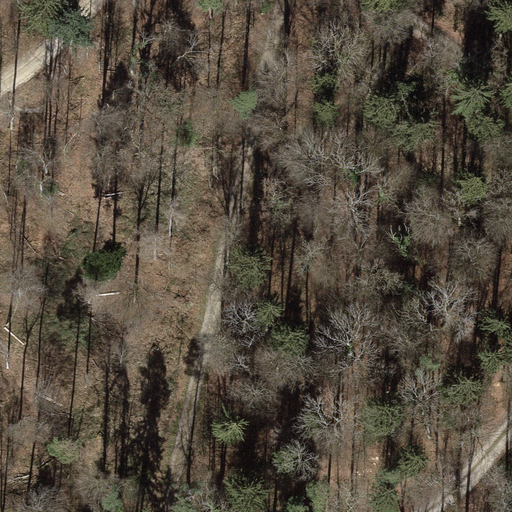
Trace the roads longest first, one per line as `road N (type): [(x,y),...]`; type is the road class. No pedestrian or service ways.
road 1 (track): [(187,511),(238,206),(286,0)]
road 2 (track): [(511,86),(372,0)]
road 3 (track): [(0,78),(94,0)]
road 4 (track): [(424,511),(511,426)]
